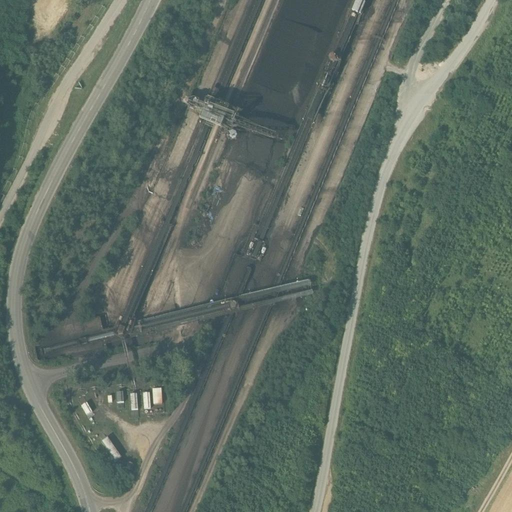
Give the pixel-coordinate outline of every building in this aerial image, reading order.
[(345,14),(355,18),(360,5),(350,1),(345,14)] [(246,257),(259,257),(260,242),(246,241),(246,257)] [(243,268),(241,277),(247,279),(249,269),(243,268)] [(249,292),(249,303),(274,302),(273,297),(278,297),(278,291),(249,292)] [(98,332),(96,319),(74,323),(76,337),(85,336),(85,334),(98,332)] [(149,405),(160,405),(159,390),(148,390),(148,394),(138,394),(140,410),(150,409),(149,405)] [(112,394),(114,404),(123,402),(121,392),(112,394)] [(136,395),(127,395),(127,410),(136,410),(136,395)] [(78,405),(84,415),(90,412),(85,402),(78,405)] [(104,437),(98,442),(112,462),(119,457),(104,437)]
